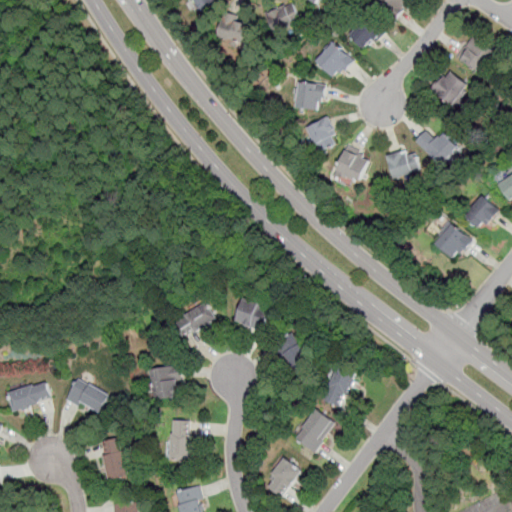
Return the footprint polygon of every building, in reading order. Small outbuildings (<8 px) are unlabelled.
[(196,0),(203,12),(225,0),(196,0)] [(385,0),(386,1),(381,6),(396,19),(412,1),(410,0),(385,0)] [(279,35),(303,22),(292,2),(268,16),(279,35)] [(386,31),(369,14),(349,34),(366,51),(386,31)] [(259,24),(226,20),(224,41),(257,44),(259,24)] [(482,72),(495,50),(473,37),(460,60),(482,72)] [(356,61),(334,40),(315,59),(337,80),(356,61)] [(433,90),(454,106),(470,84),(449,68),(433,90)] [(301,82),(297,107),(323,111),(327,86),(301,82)] [(305,129),(317,152),(341,140),(329,117),(305,129)] [(417,140),(442,164),(460,146),(444,130),(437,137),(429,129),(417,140)] [(360,183),(372,157),(347,146),(336,172),(360,183)] [(417,153),(409,155),(407,149),(388,154),(395,177),(422,170),(417,153)] [(511,200),(511,176),(499,183),(509,202),(511,200)] [(502,212),(485,195),(467,213),(484,230),(502,212)] [(472,240),(455,224),(435,244),(452,261),(472,240)] [(264,330),(273,306),(245,296),(236,321),(264,330)] [(221,321),(211,302),(175,320),(185,339),(221,321)] [(296,373),(315,358),(293,330),(274,346),(296,373)] [(151,368),(156,400),(185,395),(180,364),(151,368)] [(326,386),(343,399),(359,378),(343,365),(326,386)] [(111,396),(80,377),(68,397),(99,415),(111,396)] [(46,380),(6,395),(13,414),(53,399),(46,380)] [(338,422),(318,408),(296,437),(316,452),(338,422)] [(194,419),(172,419),(171,458),(193,459),(194,419)] [(131,474),(120,437),(100,443),(111,480),(131,474)] [(304,467),(285,456),(268,486),(287,497),(304,467)] [(182,511),(207,511),(201,485),(178,490),(182,511)] [(116,511),(141,511),(141,501),(116,502),(116,511)]
